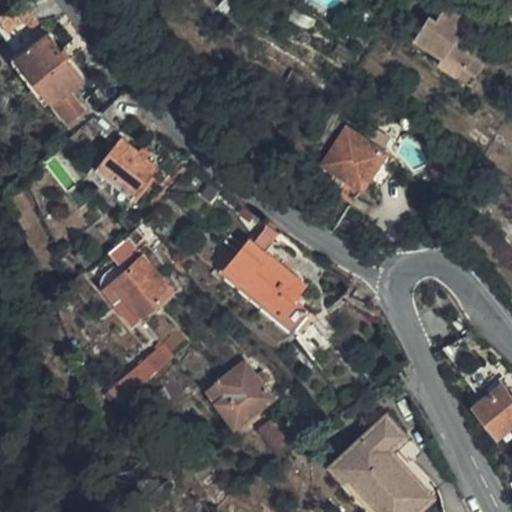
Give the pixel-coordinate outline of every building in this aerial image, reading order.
[(58,0),(28,0),(27,1),(41,18),(61,5),(58,0)] [(416,38),(442,56),(439,63),(470,85),(492,52),(469,36),(476,25),(447,5),(437,20),(430,16),(416,38)] [(57,100),(86,78),(71,59),(62,47),(51,34),(22,54),(57,100)] [(62,47),(71,59),(80,50),(72,39),(62,47)] [(414,129),(416,123),(414,122),(410,116),(403,117),(398,123),(400,130),(403,134),(408,134),(411,132),(414,129)] [(387,136),(370,125),(361,138),(378,149),(387,136)] [(378,149),(361,138),(347,129),(326,163),(363,187),(384,154),(378,149)] [(159,166),(147,157),(139,150),(123,137),(97,169),(133,199),(159,166)] [(139,150),(147,157),(152,152),(144,144),(139,150)] [(486,212),(497,198),(483,188),(472,202),(486,212)] [(118,216),(134,231),(141,224),(136,218),(126,207),(118,216)] [(283,233),(271,224),(257,240),(270,249),(283,233)] [(270,249),(257,240),(255,243),(252,241),(224,275),(299,335),(318,313),(301,300),(311,288),(266,253),(270,249)] [(88,267),(88,266),(94,260),(85,249),(78,255),(88,267)] [(144,256),(118,279),(127,290),(116,300),(135,323),(173,291),(144,256)] [(127,290),(118,279),(106,289),(116,300),(127,290)] [(465,324),(459,317),(452,323),(458,330),(465,324)] [(165,342),(138,365),(149,378),(176,356),(165,342)] [(356,363),(342,347),(336,351),(351,368),(356,363)] [(257,373),(247,360),(209,388),(237,425),(251,415),(275,398),(265,384),(257,373)] [(149,378),(138,365),(112,387),(122,400),(149,378)] [(264,369),(257,373),(265,384),(271,379),(264,369)] [(511,425),(511,395),(503,385),(475,406),(498,437),(511,425)] [(175,407),(162,388),(148,398),(162,416),(175,407)] [(393,409),(334,454),(349,475),(355,471),(386,511),(384,511),(419,511),(426,507),(414,492),(425,484),(398,449),(415,437),(393,409)] [(262,428),(282,453),(294,444),(275,418),(262,428)] [(349,475),(334,454),(330,457),(371,511),(384,511),(386,511),(355,471),(349,475)] [(436,499),(425,484),(414,492),(426,507),(436,499)]
